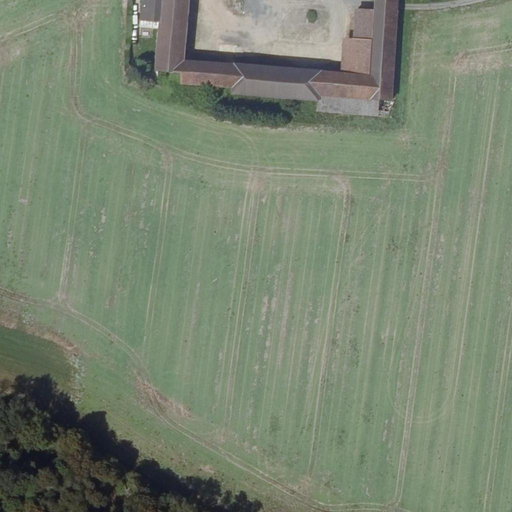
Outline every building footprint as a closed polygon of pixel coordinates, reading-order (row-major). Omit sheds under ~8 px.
[(163,0),(142,0),(141,19),(162,20),(163,0)] [(184,61),(189,0),(163,0),(157,81),(234,87),(234,93),(318,99),(318,94),(392,100),(399,11),(374,10),(374,12),(373,41),(371,75),(352,74),(345,73),(236,64),(236,66),(184,61)] [(374,10),(399,11),(399,2),(375,1),(374,10)] [(356,10),(353,40),(373,41),(374,12),(356,10)] [(353,40),(352,74),(371,75),(373,41),(353,40)] [(318,94),(318,99),(316,112),(391,117),(392,100),(318,94)]
